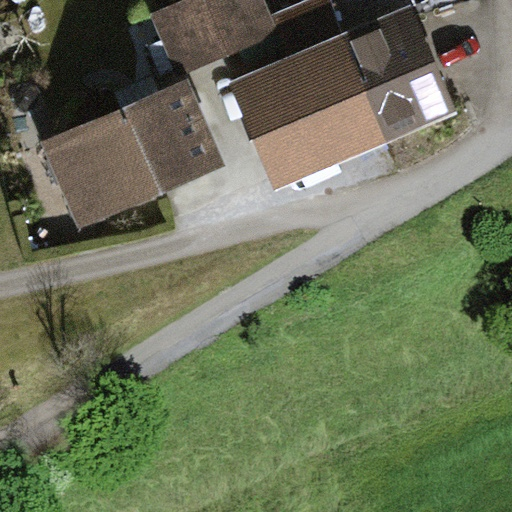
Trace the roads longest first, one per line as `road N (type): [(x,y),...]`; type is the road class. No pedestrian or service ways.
road 1 (unclassified): [(0,432),(389,205)]
road 2 (unclassified): [(0,285),(389,205)]
road 3 (unclassified): [(389,205),(511,133)]
